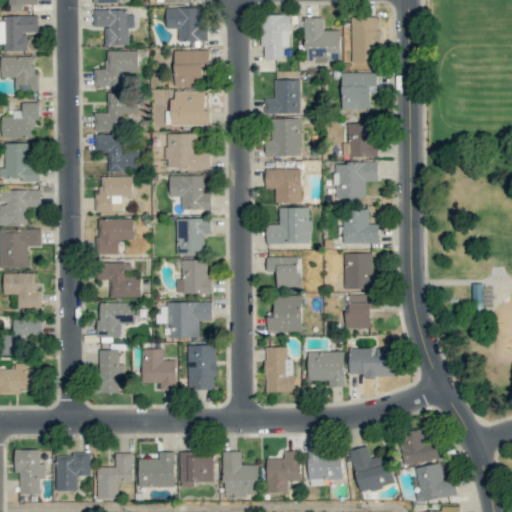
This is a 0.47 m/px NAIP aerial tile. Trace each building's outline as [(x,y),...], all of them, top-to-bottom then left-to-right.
[(8,0),(8,10),(22,10),(22,4),(38,4),(37,0),(8,0)] [(166,28),(177,28),(178,41),(207,40),(207,26),(200,26),(200,6),(166,7),(166,28)] [(105,45),(129,44),(128,27),(134,27),(134,10),(92,10),(93,27),(104,26),(105,45)] [(262,59),(284,59),(284,47),(290,47),(290,14),(262,14),(262,59)] [(0,20),(0,42),(3,43),(3,50),(26,50),(26,32),(37,32),(37,15),(5,15),(5,21),(0,20)] [(351,62),(379,61),(378,16),(351,16),(351,62)] [(340,29),(323,30),(323,17),(304,17),(305,61),(340,60),(340,29)] [(208,49),(174,49),(174,86),(202,86),(202,64),(209,64),(208,49)] [(93,68),(93,86),(124,87),(124,72),(138,72),(138,50),(106,50),(106,69),(93,68)] [(15,77),(15,90),(39,89),(38,73),(33,73),(33,55),(1,56),(1,77),(15,77)] [(370,108),(370,86),(377,86),(376,72),(341,72),(342,108),(370,108)] [(274,79),(274,98),(264,97),(264,113),(300,113),(300,79),(274,79)] [(209,125),(210,110),(205,110),(205,91),(172,90),(171,124),(209,125)] [(94,129),(126,129),(125,113),(137,113),(137,92),(107,93),(108,112),(94,112),(94,129)] [(39,102),(22,102),(22,110),(13,110),(13,116),(2,116),(1,137),(34,137),(35,120),(39,120),(39,102)] [(267,155),(300,156),(301,118),(267,117),(267,155)] [(347,123),(348,142),(343,142),(343,157),(376,156),(375,122),(347,123)] [(94,133),(94,151),(108,151),(108,171),(140,171),(140,150),(125,150),(125,133),(94,133)] [(209,168),(209,151),(195,151),(195,133),(166,133),(166,169),(209,168)] [(27,142),(5,143),(5,167),(0,167),(0,179),(40,178),(39,164),(28,164),(27,142)] [(378,180),(378,161),(334,162),(335,197),(366,197),(365,180),(378,180)] [(301,168),(265,168),(265,187),(275,187),(275,202),(301,202),(301,168)] [(169,175),(169,196),(181,196),(181,209),(210,209),(210,192),(203,192),(203,174),(169,175)] [(132,175),(100,176),(100,193),(95,193),(95,211),(122,211),(122,197),(133,197),(132,175)] [(0,224),(28,224),(27,206),(41,206),(40,189),(0,189),(0,224)] [(266,243),(310,242),(310,206),(279,207),(279,223),(266,224),(266,243)] [(368,208),(343,208),(343,243),(379,242),(378,223),(368,223),(368,208)] [(133,218),(97,218),(98,253),(118,253),(118,239),(134,238),(133,218)] [(204,254),(204,233),(211,233),(210,218),(176,218),(176,255),(204,254)] [(40,227),(0,228),(0,266),(28,266),(27,246),(41,245),(40,227)] [(378,288),(377,271),(372,271),(372,252),(343,253),(344,289),(378,288)] [(302,290),(301,256),(266,256),(266,271),(276,271),(277,290),(302,290)] [(181,278),(176,278),(176,293),(211,293),(211,278),(207,278),(207,259),(182,259),(181,278)] [(109,279),(110,297),(141,296),(140,274),(130,274),(130,262),(99,262),(99,279),(109,279)] [(3,273),(4,293),(17,293),(18,307),(41,307),(41,290),(36,290),(36,272),(3,273)] [(482,310),(482,283),(471,283),(472,311),(482,310)] [(372,327),(372,293),(348,294),(349,310),(345,311),(345,328),(372,327)] [(302,295),(274,295),(274,316),(267,316),(267,331),(302,331),(302,295)] [(211,321),(211,301),(161,302),(162,314),(156,314),(156,322),(165,322),(165,337),(199,336),(199,321),(211,321)] [(98,302),(98,337),(120,336),(120,322),(135,322),(134,302),(98,302)] [(41,319),(13,319),(13,335),(2,335),(2,353),(27,353),(27,339),(41,339),(41,319)] [(216,388),(215,343),(187,344),(188,389),(216,388)] [(266,392),(294,391),(293,358),(287,358),(287,346),(265,347),(266,392)] [(349,375),(393,375),(393,347),(349,348),(349,375)] [(163,348),(141,348),(142,382),(160,382),(160,389),(176,389),(175,359),(163,359),(163,348)] [(118,349),(98,349),(99,392),(119,392),(119,376),(125,376),(124,364),(119,364),(118,349)] [(307,351),(308,380),(328,380),(329,386),(344,385),(343,351),(307,351)] [(0,368),(0,393),(21,393),(20,388),(36,388),(35,363),(14,363),(14,368),(0,368)] [(398,433),(404,464),(438,458),(435,439),(426,440),(424,428),(398,433)] [(349,449),(360,492),(394,483),(387,453),(370,457),(367,445),(349,449)] [(39,449),(14,449),(15,472),(19,472),(19,494),(40,493),(39,478),(45,478),(45,463),(39,463),(39,449)] [(266,457),(266,491),(287,492),(287,480),(300,480),(300,451),(284,450),(284,457),(266,457)] [(158,458),(138,458),(138,486),(174,486),(174,451),(158,451),(158,458)] [(179,451),(180,486),(193,485),(193,481),(213,481),(212,454),(194,455),(194,451),(179,451)] [(258,464),(241,464),(241,451),(223,451),(222,495),(257,495),(258,464)] [(323,479),(342,478),(341,451),(307,452),(309,485),(323,485),(323,479)] [(97,466),(97,498),(118,498),(118,482),(132,482),(132,452),(115,452),(115,466),(97,466)] [(91,475),(90,453),(55,454),(56,491),(77,490),(76,475),(91,475)] [(457,494),(454,478),(443,480),(440,462),(414,467),(420,501),(457,494)]
